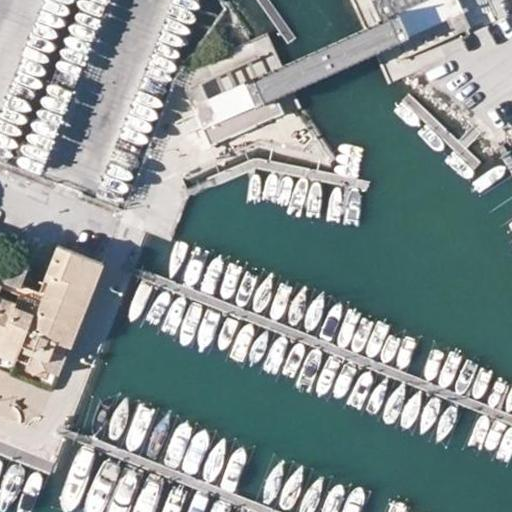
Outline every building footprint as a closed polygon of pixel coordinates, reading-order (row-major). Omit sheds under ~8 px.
[(459,0),(370,0),(380,22),(384,31),(390,45),(397,61),(471,27),(459,0)] [(272,82),(278,95),(390,45),(384,31),(380,22),(267,73),(272,82)] [(201,124),(203,128),(278,95),(272,82),(267,73),(262,64),(258,56),(185,90),(196,113),(197,117),(201,124)] [(203,128),(211,145),(286,112),(278,95),(203,128)] [(0,351),(17,359),(30,364),(34,375),(48,369),(59,374),(102,263),(58,245),(46,279),(50,280),(31,328),(10,320),(18,301),(0,294),(0,291),(3,285),(0,283),(0,351)] [(14,260),(8,274),(7,279),(21,285),(22,283),(29,266),(14,260)] [(0,270),(0,283),(3,285),(0,291),(0,294),(18,301),(10,320),(31,328),(41,290),(22,283),(21,285),(7,279),(8,274),(0,270)] [(41,290),(31,328),(50,280),(46,279),(41,290)]
